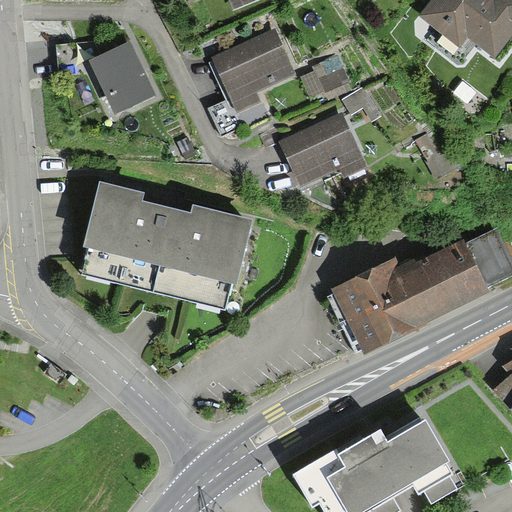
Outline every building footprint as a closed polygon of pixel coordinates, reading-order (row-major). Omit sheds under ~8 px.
[(511,0),(435,0),(421,22),(454,44),(460,34),(493,57),(511,28),(511,0)] [(269,36),(209,62),(231,113),(256,102),(250,89),(285,74),(269,36)] [(153,95),(130,46),(93,64),(117,113),(153,95)] [(336,115),(271,144),(292,191),(356,162),(336,115)] [(251,226),(105,192),(83,281),(230,316),(251,226)] [(391,262),(328,293),(358,355),(480,296),(456,246),(397,275),(391,262)] [(511,382),(511,384),(498,396),(511,412),(511,347),(506,352),(511,359),(511,363),(503,371),(511,382)] [(449,463),(422,418),(385,440),(379,430),(338,454),(335,449),(290,475),(311,510),(321,504),(325,511),(394,511),(399,509),(391,496),(415,482),(428,505),(458,487),(445,465),(449,463)]
